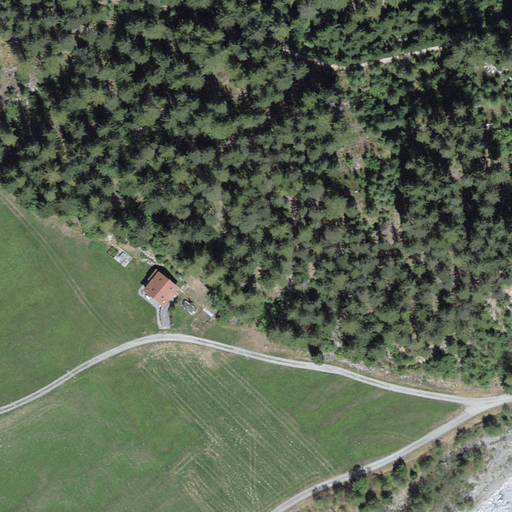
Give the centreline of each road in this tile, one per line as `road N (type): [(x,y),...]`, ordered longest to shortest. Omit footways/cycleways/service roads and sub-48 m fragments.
road 1 (track): [(481,406),(160,336),(0,410)]
road 2 (track): [(511,398),(481,406),(277,511)]
